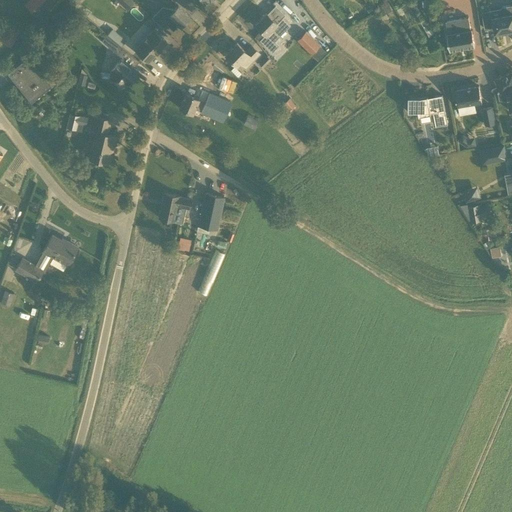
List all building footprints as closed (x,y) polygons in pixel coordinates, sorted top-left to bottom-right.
[(54,0),(23,0),(23,1),(21,0),(0,0),(0,13),(10,19),(12,15),(28,24),(37,9),(42,12),(54,0)] [(482,12),(485,29),(492,28),(492,27),(494,27),(496,33),(502,31),(502,32),(504,32),(504,31),(509,30),(509,31),(511,31),(511,30),(511,29),(511,5),(501,7),(503,15),(491,18),(490,11),(482,12)] [(180,24),(181,26),(185,21),(190,17),(178,6),(175,10),(169,8),(160,18),(155,13),(152,17),(159,24),(163,20),(173,31),(180,24)] [(276,23),(266,13),(255,24),(264,33),(270,39),(276,33),(279,36),(290,24),(282,16),(276,23)] [(447,34),(450,50),(475,46),(472,29),(471,29),(469,17),(446,21),(448,33),(447,34)] [(427,31),(431,28),(426,18),(420,21),(427,31)] [(17,33),(20,29),(8,22),(5,27),(0,36),(0,38),(10,45),(17,33)] [(159,49),(167,41),(156,32),(153,29),(135,49),(142,56),(148,61),(156,53),(156,52),(159,49)] [(311,54),(320,45),(305,31),(297,40),(311,54)] [(117,54),(123,48),(121,46),(108,35),(102,41),(117,54)] [(246,51),(237,43),(225,54),(237,66),(240,62),(246,68),(260,53),(251,45),(246,51)] [(138,61),(123,48),(117,54),(122,58),(110,71),(113,74),(108,80),(119,89),(124,83),(127,85),(139,72),(134,67),(139,61),(138,61)] [(31,103),(52,85),(28,55),(6,72),(31,103)] [(271,60),(267,56),(259,64),(263,68),(271,60)] [(511,72),(496,80),(501,90),(495,93),(496,94),(504,89),(509,112),(511,111),(511,72)] [(458,107),(482,102),(479,86),(455,90),(458,107)] [(223,120),(231,101),(209,92),(205,103),(198,100),(199,99),(185,93),(179,108),(192,114),(195,107),(202,110),(201,111),(223,120)] [(448,124),(446,112),(442,95),(428,98),(428,96),(421,98),(421,97),(409,97),(408,111),(419,111),(419,115),(433,113),(436,126),(448,124)] [(290,112),(296,107),(294,105),(295,105),(290,98),(283,104),(284,106),(283,107),(287,112),(289,110),(290,112)] [(485,125),(496,123),(493,106),(482,108),(485,125)] [(66,127),(76,130),(78,123),(86,125),(88,117),(79,115),(70,113),(66,127)] [(255,129),(259,120),(253,117),(254,116),(248,113),(243,124),(255,129)] [(114,145),(116,136),(107,134),(111,120),(96,116),(92,131),(95,132),(89,158),(108,163),(111,150),(110,150),(111,144),(114,145)] [(472,138),(466,134),(461,140),(470,147),(472,138)] [(483,163),(507,159),(504,145),(481,149),(483,163)] [(60,158),(60,161),(64,165),(67,165),(69,163),(69,160),(65,156),(62,156),(60,158)] [(466,201),(475,199),(471,187),(463,190),(466,201)] [(189,208),(191,199),(179,196),(164,193),(159,218),(174,221),(178,206),(189,208)] [(217,230),(222,207),(225,197),(205,193),(197,231),(208,234),(210,228),(217,230)] [(468,206),(470,222),(482,221),(479,204),(468,206)] [(67,243),(52,234),(43,250),(43,251),(35,265),(22,258),(15,270),(17,271),(14,276),(25,282),(27,277),(37,283),(43,272),(44,272),(50,263),(63,270),(67,264),(77,246),(68,241),(67,243)] [(179,240),(177,249),(188,252),(190,243),(179,240)] [(490,247),(491,257),(500,255),(498,246),(490,247)] [(209,294),(225,252),(217,249),(200,291),(209,294)] [(14,293),(5,290),(0,302),(9,306),(14,293)]
